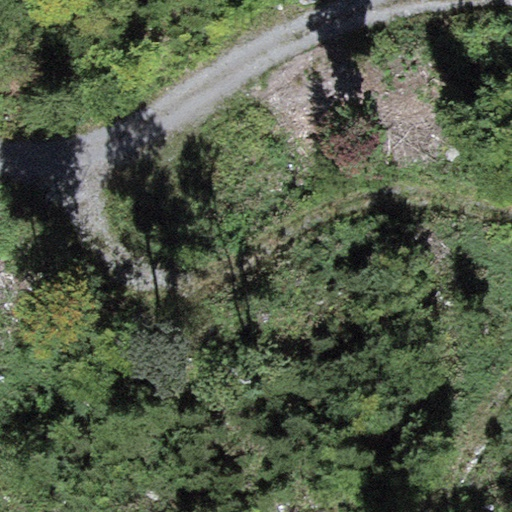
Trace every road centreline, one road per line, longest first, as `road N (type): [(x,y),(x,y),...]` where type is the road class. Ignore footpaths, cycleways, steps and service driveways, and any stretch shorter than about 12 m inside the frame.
road 1 (track): [(0,158),(66,163),(118,144),(332,16),(443,0)]
road 2 (track): [(427,511),(511,379)]
